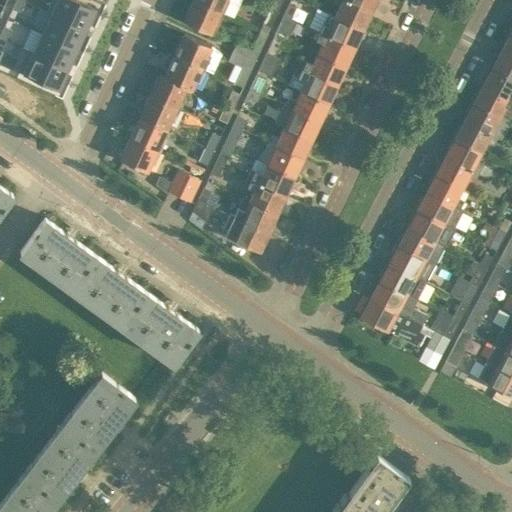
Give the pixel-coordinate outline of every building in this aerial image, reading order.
[(22,0),(15,0),(11,8),(19,12),(23,1),(22,0)] [(75,0),(50,0),(46,12),(50,14),(50,13),(85,29),(95,9),(75,0)] [(196,0),(192,0),(183,20),(211,33),(221,12),(196,0)] [(196,0),(221,12),(225,0),(196,0)] [(272,0),(269,8),(277,12),(282,0),(272,0)] [(344,0),(332,0),(331,3),(338,7),(334,16),(364,31),(369,21),(367,18),(370,12),(344,0)] [(344,0),(370,12),(374,4),(377,4),(378,0),(344,0)] [(288,3),(282,15),(290,18),(291,18),(296,6),(288,3)] [(270,27),(277,12),(269,8),(262,23),(270,27)] [(50,14),(41,33),(76,49),(85,29),(50,13),(50,14)] [(322,24),(318,31),(353,48),(357,41),(359,41),(364,31),(334,16),(327,13),(322,24)] [(282,15),(277,26),(285,29),(290,18),(282,15)] [(3,26),(0,32),(0,37),(5,40),(10,29),(3,26)] [(30,28),(21,47),(28,50),(67,68),(76,49),(41,33),(30,28)] [(237,39),(232,50),(255,60),(268,33),(259,30),(252,45),(237,39)] [(318,31),(314,40),(321,43),(317,53),(347,68),(352,58),(350,55),(353,48),(318,31)] [(504,43),(500,49),(511,54),(511,33),(507,31),(502,41),(504,43)] [(273,56),(274,55),(282,37),(282,36),(274,33),(265,52),(273,56)] [(184,34),(175,54),(202,67),(212,72),(221,53),(211,47),(184,34)] [(495,54),(489,66),(511,77),(511,54),(500,49),(497,55),(495,54)] [(28,50),(18,71),(58,89),(67,68),(28,50)] [(255,60),(232,50),(227,61),(242,67),(234,83),(243,87),(255,60)] [(279,57),(274,55),(273,56),(265,52),(257,69),(270,75),(279,57)] [(301,59),(297,67),(336,86),(339,78),(342,78),(347,68),(317,53),(312,64),(305,60),(301,59)] [(175,54),(164,76),(186,86),(185,87),(191,90),(195,81),(202,67),(175,54)] [(485,77),(482,84),(511,100),(511,77),(489,66),(483,76),(485,77)] [(296,67),(293,74),(297,76),(304,79),(300,90),(330,104),(335,94),(333,92),(336,86),(297,67),(296,67)] [(159,74),(149,94),(176,107),(185,87),(186,86),(164,76),(159,74)] [(255,74),(248,88),(260,94),(267,79),(255,74)] [(476,90),(470,102),(498,116),(498,114),(509,120),(510,121),(511,116),(511,100),(482,84),(478,91),(476,90)] [(256,102),(260,94),(248,88),(245,96),(256,102)] [(224,104),(233,108),(240,93),(231,89),(224,104)] [(288,97),(284,105),(319,121),(323,114),(325,114),(330,104),(300,90),(295,100),(288,97)] [(149,94),(139,116),(166,128),(176,107),(149,94)] [(466,113),(463,120),(495,137),(500,139),(510,121),(509,120),(498,114),(498,116),(470,102),(464,112),(466,113)] [(214,104),(210,111),(218,115),(221,108),(214,104)] [(226,122),(233,108),(224,104),(218,119),(226,122)] [(283,104),(274,123),(283,126),(313,140),(318,130),(316,128),(319,121),(284,105),(283,104)] [(236,113),(231,125),(241,129),(246,118),(236,113)] [(139,116),(129,138),(156,150),(166,128),(139,116)] [(457,125),(451,136),(479,151),(485,141),(492,144),(495,137),(463,120),(460,126),(457,125)] [(231,125),(225,137),(235,141),(241,129),(231,125)] [(271,133),(267,141),(302,158),(306,151),(308,150),(313,140),(283,126),(278,137),(271,133)] [(205,146),(213,150),(220,135),(212,131),(205,146)] [(448,147),(444,155),(477,172),(486,177),(490,169),(481,164),(474,161),(479,151),(451,136),(446,146),(448,147)] [(129,138),(119,159),(146,171),(156,150),(129,138)] [(267,141),(263,149),(271,152),(265,163),(296,177),(300,167),(299,165),(302,158),(267,141)] [(206,165),(213,150),(205,146),(198,161),(206,165)] [(220,150),(215,162),(223,165),(228,154),(220,150)] [(438,161),(432,172),(460,187),(466,177),(472,181),(477,172),(444,155),(440,162),(438,161)] [(218,177),(223,165),(215,162),(209,173),(218,177)] [(250,168),(246,176),(285,194),(288,188),(291,187),(296,177),(265,163),(261,173),(250,168)] [(180,197),(189,174),(177,169),(171,181),(173,182),(168,191),(180,197)] [(429,184),(426,190),(458,207),(462,200),(455,197),(460,187),(432,172),(427,183),(429,184)] [(189,175),(180,197),(190,201),(200,180),(189,174),(189,175)] [(168,191),(173,182),(171,181),(158,175),(154,184),(167,192),(168,191)] [(246,176),(243,183),(254,188),(248,200),(279,214),(283,204),(282,202),(285,194),(246,176)] [(0,184),(0,206),(10,192),(0,184)] [(203,187),(197,198),(205,202),(206,201),(211,191),(203,187)] [(420,197),(414,207),(442,222),(449,225),(454,227),(463,210),(458,207),(426,190),(422,198),(420,197)] [(237,207),(233,215),(268,232),(271,225),(274,224),(279,214),(248,200),(241,197),(237,207)] [(213,205),(209,203),(206,201),(205,202),(197,198),(188,220),(201,230),(201,228),(205,221),(206,221),(213,205)] [(410,219),(407,225),(440,242),(445,245),(446,245),(455,229),(453,228),(449,225),(442,222),(414,207),(408,218),(410,219)] [(229,213),(221,232),(231,237),(259,250),(260,248),(263,248),(267,240),(265,237),(268,232),(233,215),(229,213)] [(70,286),(94,253),(44,216),(20,249),(70,286)] [(497,228),(505,232),(511,221),(503,217),(497,228)] [(400,233),(396,242),(424,257),(435,263),(445,245),(440,242),(407,225),(403,233),(400,233)] [(488,246),(496,250),(499,243),(505,232),(497,228),(488,246)] [(391,255),(388,261),(421,278),(426,280),(435,263),(424,257),(396,242),(390,253),(391,255)] [(498,259),(495,263),(505,268),(507,269),(511,259),(511,250),(504,246),(498,259)] [(484,252),(479,263),(487,267),(493,256),(484,252)] [(121,323),(145,290),(94,253),(70,286),(121,323)] [(477,286),(487,267),(479,263),(472,259),(466,272),(472,275),(468,281),(477,286)] [(381,269),(377,277),(405,291),(417,297),(426,280),(421,278),(388,261),(384,269),(381,269)] [(493,268),(487,279),(495,284),(497,285),(505,268),(495,263),(493,268)] [(377,277),(367,295),(402,314),(421,324),(426,314),(412,307),(417,297),(405,291),(377,277)] [(487,279),(479,294),(490,300),(498,285),(497,285),(495,284),(487,279)] [(460,298),(460,299),(468,303),(474,292),(466,288),(461,298),(460,298)] [(145,290),(121,323),(172,360),(195,327),(145,290)] [(479,294),(470,311),(481,317),(490,300),(479,294)] [(367,295),(358,312),(360,313),(359,316),(401,338),(418,347),(424,334),(423,333),(418,331),(421,324),(402,314),(367,295)] [(460,299),(451,315),(459,320),(468,303),(460,299)] [(470,311),(462,326),(473,332),(481,317),(470,311)] [(511,311),(510,311),(501,327),(507,330),(511,332),(511,311)] [(451,315),(441,334),(449,338),(459,320),(451,315)] [(462,326),(453,343),(461,347),(466,338),(469,339),(473,332),(462,326)] [(501,327),(493,342),(505,349),(511,352),(511,332),(507,330),(501,327)] [(435,331),(427,345),(441,353),(443,350),(449,338),(441,334),(435,331)] [(493,342),(484,359),(490,362),(511,373),(511,352),(505,349),(493,342)] [(444,360),(439,371),(449,377),(450,375),(451,373),(455,366),(457,367),(457,366),(466,349),(461,347),(453,343),(444,360)] [(475,376),(487,382),(493,386),(495,387),(511,395),(511,373),(490,362),(484,359),(475,376)] [(99,369),(61,419),(94,444),(133,394),(99,369)] [(94,444),(61,419),(23,469),(57,494),(94,444)] [(353,511),(382,511),(403,482),(408,476),(376,453),(341,502),(353,511)] [(42,511),(57,494),(23,469),(0,499),(0,511),(42,511)] [(353,511),(341,502),(333,511),(353,511)]
